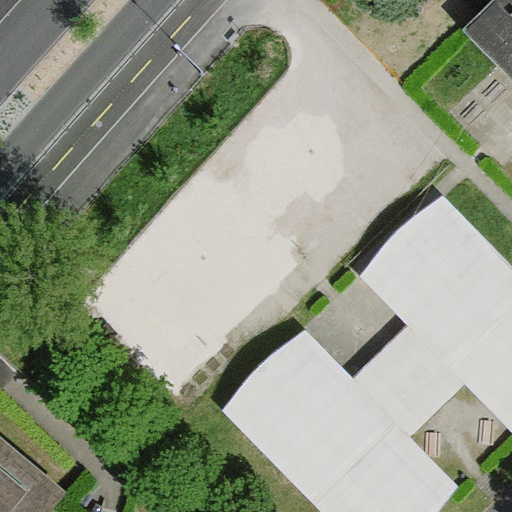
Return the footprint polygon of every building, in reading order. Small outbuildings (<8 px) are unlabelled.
[(511,0),(503,0),(505,2),(471,36),(511,78),(511,0)] [(421,324),(402,341),(452,394),(470,376),(511,419),(511,280),(440,207),(371,274),(421,324)] [(402,443),(419,426),(370,373),(351,390),(302,341),(234,408),(335,511),(430,511),(450,492),(402,443)] [(452,394),(402,341),(370,373),(419,426),(452,394)] [(0,511),(48,511),(62,496),(0,443),(0,511)]
